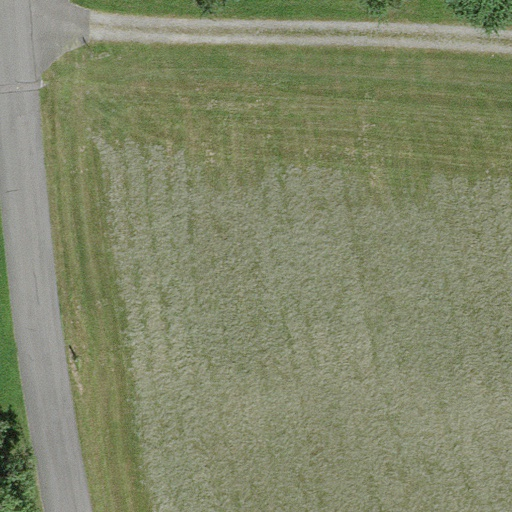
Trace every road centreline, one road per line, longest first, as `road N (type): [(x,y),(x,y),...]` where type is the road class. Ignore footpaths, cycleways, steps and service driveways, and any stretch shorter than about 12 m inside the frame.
road 1 (residential): [(74,511),(9,0)]
road 2 (track): [(511,43),(317,28),(11,25)]
